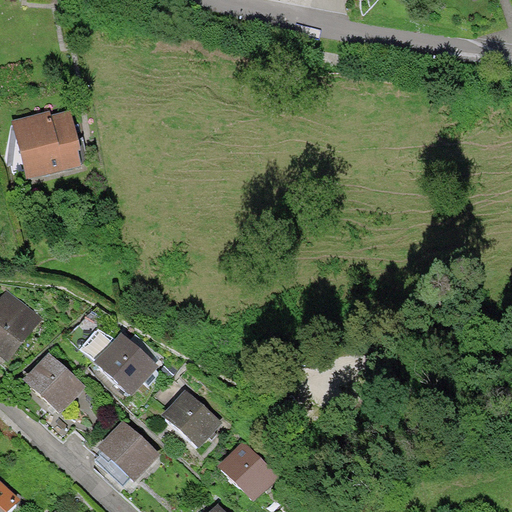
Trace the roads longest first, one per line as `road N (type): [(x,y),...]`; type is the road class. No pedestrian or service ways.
road 1 (residential): [(214,0),(511,56)]
road 2 (track): [(511,362),(392,361),(349,383)]
